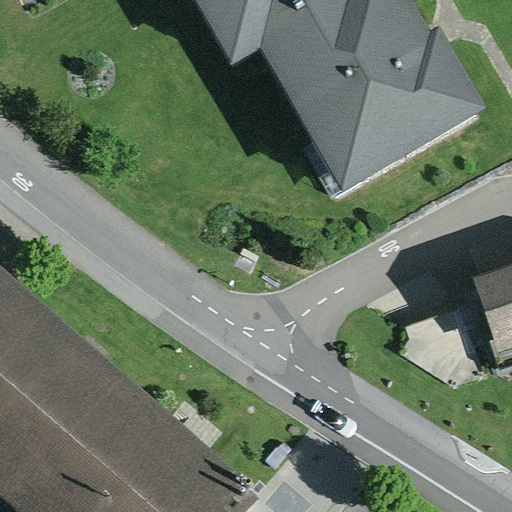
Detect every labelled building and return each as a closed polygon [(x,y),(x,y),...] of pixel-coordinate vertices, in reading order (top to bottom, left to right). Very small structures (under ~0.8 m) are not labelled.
[(172,0),(230,98),(258,82),(342,225),(488,140),(439,57),(432,61),(421,42),(396,0),(172,0)] [(0,260),(0,493),(22,511),(238,511),(265,481),(0,260)] [(511,260),(475,272),(479,286),(491,329),(497,350),(511,344),(511,260)] [(491,329),(479,286),(454,293),(470,351),(485,347),(480,332),(491,329)] [(0,511),(22,511),(0,493),(0,511)]
